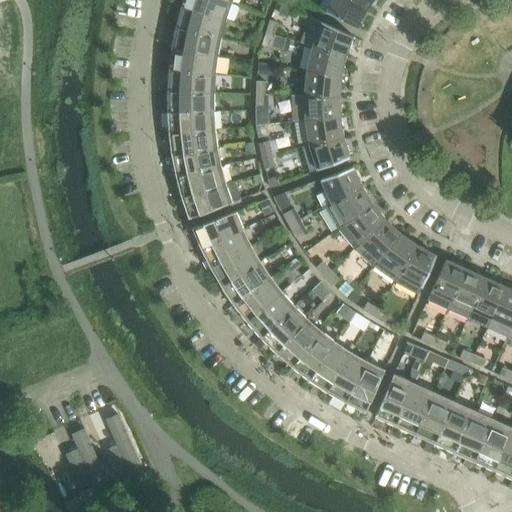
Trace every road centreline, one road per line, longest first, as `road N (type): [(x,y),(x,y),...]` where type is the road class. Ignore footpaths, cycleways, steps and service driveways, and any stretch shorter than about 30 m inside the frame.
road 1 (residential): [(474,511),(453,483),(297,403),(256,371),(202,301),(162,212),(146,130),(161,0)]
road 2 (residential): [(511,236),(442,201),(398,143),(392,83),(401,54),(449,0)]
